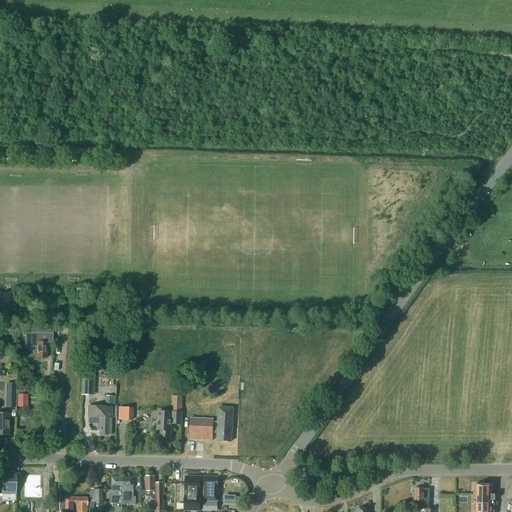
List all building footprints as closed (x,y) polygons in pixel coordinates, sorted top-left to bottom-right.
[(10,293),(0,292),(0,306),(9,306),(10,293)] [(20,333),(30,333),(30,345),(37,346),(36,349),(37,349),(37,356),(46,357),(47,342),(52,342),(53,325),(20,324),(20,333)] [(93,376),(81,376),(80,396),(92,396),(93,376)] [(6,384),(6,408),(15,408),(15,384),(6,384)] [(212,387),(211,387),(210,387),(210,388),(209,389),(208,390),(208,391),(208,392),(209,393),(210,394),(210,395),(211,395),(212,395),(213,395),(214,395),(215,395),(216,394),(216,393),(217,393),(217,392),(217,391),(217,390),(217,389),(216,389),(216,388),(215,387),(214,387),(213,387),(212,387)] [(26,395),(17,394),(17,406),(26,407),(26,395)] [(173,396),(173,412),(181,413),(182,396),(173,396)] [(99,435),(111,435),(111,424),(111,418),(112,418),(112,407),(87,407),(87,417),(97,418),(96,430),(99,430),(99,435)] [(118,419),(132,420),(132,408),(118,407),(118,419)] [(190,418),(189,439),(213,440),(213,433),(217,433),(217,441),(231,441),(232,425),(228,425),(229,408),(218,407),(218,422),(213,422),(214,419),(190,418)] [(158,412),(157,430),(161,430),(160,438),(170,439),(171,424),(172,424),(181,425),(181,413),(173,412),(172,415),(169,415),(169,413),(158,412)] [(0,435),(8,436),(8,414),(0,413),(0,435)] [(0,493),(16,493),(16,474),(3,474),(2,472),(0,472),(0,493)] [(24,482),(24,496),(42,497),(42,487),(41,487),(41,474),(26,474),(26,482),(24,482)] [(142,495),(150,495),(153,498),(154,498),(156,498),(156,511),(163,511),(163,483),(155,483),(155,475),(146,475),(147,490),(142,490),(142,495)] [(190,511),(200,511),(201,496),(200,496),(200,477),(186,476),(185,496),(184,510),(190,511)] [(204,501),(218,501),(218,487),(218,477),(204,476),(204,477),(204,501)] [(110,494),(110,504),(137,504),(137,496),(134,496),(134,485),(134,477),(112,477),(112,494),(110,494)] [(474,485),(473,511),(493,511),(494,501),(495,501),(495,495),(492,495),(492,485),(474,485)] [(415,489),(414,502),(421,502),(420,509),(425,509),(425,511),(439,511),(439,509),(430,509),(430,489),(415,489)] [(103,502),(103,490),(95,490),(95,502),(103,502)] [(86,511),(87,498),(60,497),(59,509),(60,509),(60,511),(63,511),(64,511),(64,510),(76,510),(76,511),(86,511)] [(204,501),(204,510),(217,510),(218,502),(204,501)]
